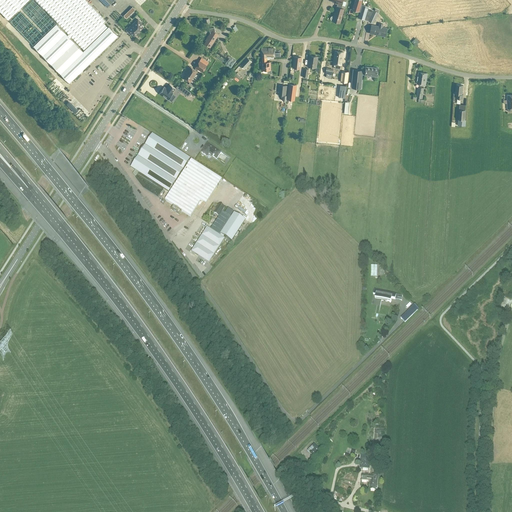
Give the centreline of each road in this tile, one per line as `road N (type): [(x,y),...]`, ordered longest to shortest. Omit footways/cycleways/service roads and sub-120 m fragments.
road 1 (motorway): [(284,511),(147,294),(0,115)]
road 2 (motorway): [(36,192),(170,366),(259,511)]
road 3 (residential): [(179,7),(251,23),(286,41),(324,39),(462,75),(511,77)]
road 4 (secondary): [(4,278),(91,141)]
road 5 (secondary): [(91,141),(179,7)]
road 6 (unclassified): [(166,237),(91,141)]
